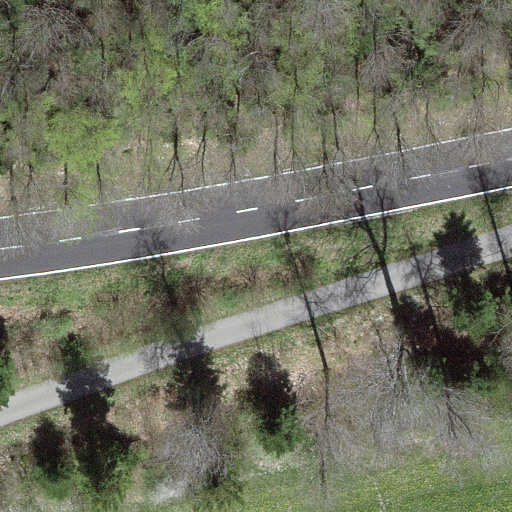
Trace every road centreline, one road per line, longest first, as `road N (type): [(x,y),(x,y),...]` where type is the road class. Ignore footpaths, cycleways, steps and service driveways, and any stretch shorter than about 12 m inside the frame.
road 1 (track): [(0,414),(511,237)]
road 2 (tertiary): [(0,244),(229,215),(511,157)]
